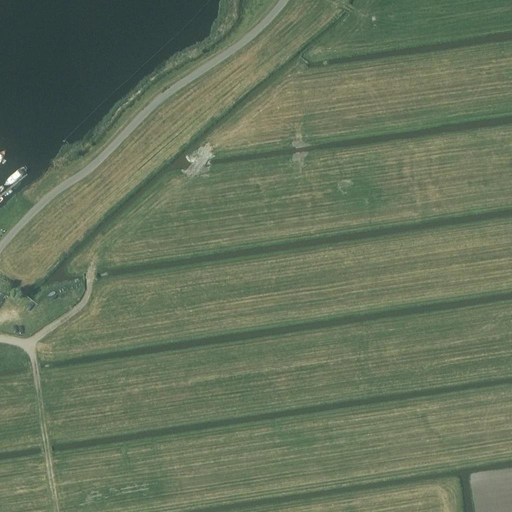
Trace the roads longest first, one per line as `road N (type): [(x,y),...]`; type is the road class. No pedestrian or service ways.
road 1 (unclassified): [(0,249),(36,207),(90,168),(157,101),(250,37),(283,0)]
road 2 (track): [(0,337),(30,344),(84,302),(92,268)]
